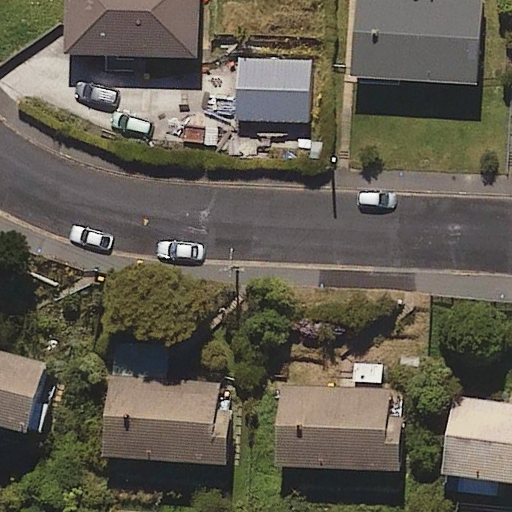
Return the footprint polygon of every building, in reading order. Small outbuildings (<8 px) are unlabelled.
[(206,0),(76,0),(76,61),(206,62),(206,0)] [(489,1),(468,0),(364,0),(360,83),(484,89),(489,1)] [(314,61),(244,61),(244,124),(314,125),(314,61)] [(172,351),(119,348),(112,464),(237,471),(242,388),(170,384),(172,351)] [(63,371),(0,356),(0,433),(46,444),(63,371)] [(413,393),(290,390),(288,474),(411,477),(413,393)] [(511,408),(462,404),(454,492),(500,496),(501,487),(511,488),(511,408)]
